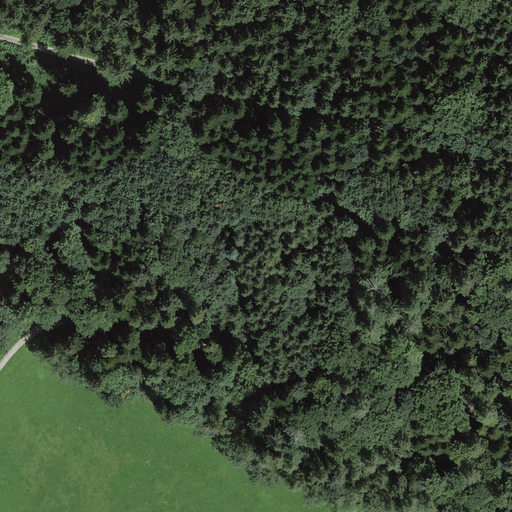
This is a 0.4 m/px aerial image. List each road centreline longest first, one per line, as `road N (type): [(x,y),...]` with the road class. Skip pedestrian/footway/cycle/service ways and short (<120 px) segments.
road 1 (track): [(511,505),(452,460),(160,325),(102,314),(60,320),(19,342),(0,367)]
road 2 (track): [(0,37),(432,138),(511,166)]
